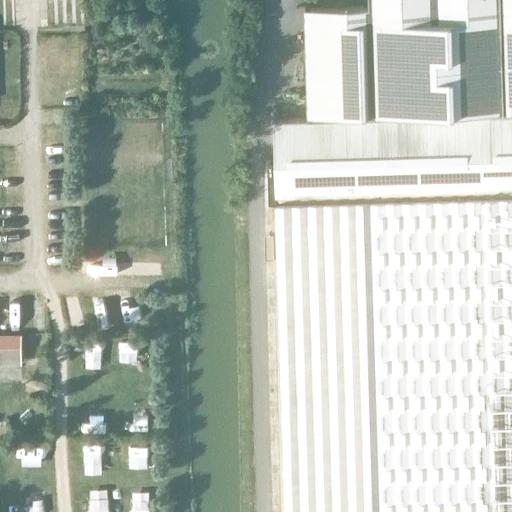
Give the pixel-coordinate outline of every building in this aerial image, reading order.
[(511,111),(511,0),(368,0),(369,5),(305,7),(307,116),(511,111)] [(511,193),(511,111),(307,116),(308,118),(272,119),(273,159),(269,160),(270,201),(274,201),(274,199),(367,197),(511,193)] [(511,511),(511,193),(367,197),(373,511),(511,511)] [(373,511),(367,197),(274,199),(274,201),(283,511),(373,511)] [(0,248),(0,269),(15,270),(15,249),(0,248)] [(18,364),(24,365),(25,336),(0,334),(0,382),(18,383),(18,364)]
